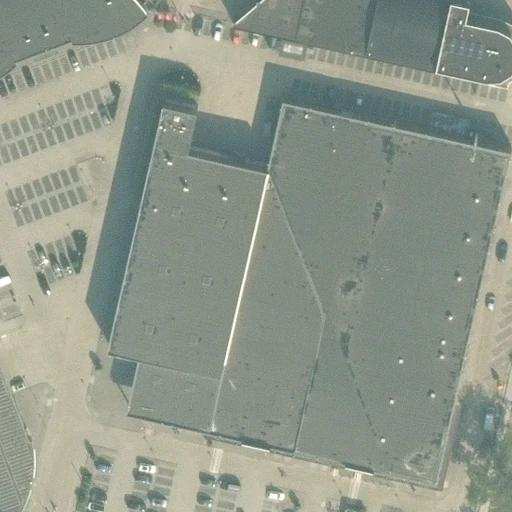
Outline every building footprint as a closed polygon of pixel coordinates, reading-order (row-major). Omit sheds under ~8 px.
[(11,0),(0,0),(0,68),(7,64),(14,58),(13,55),(29,49),(11,0)] [(140,0),(11,0),(29,49),(68,34),(69,37),(77,37),(85,37),(94,36),(102,34),(110,31),(118,28),(125,24),(132,19),(139,14),(145,9),(144,4),(140,0)] [(271,32),(366,54),(378,0),(257,0),(258,1),(236,19),(236,18),(233,18),(233,24),(271,32)] [(378,0),(366,54),(453,73),(468,0),(378,0)] [(468,0),(453,73),(486,80),(503,80),(511,73),(511,24),(501,19),(467,12),(470,1),(470,0),(468,0)] [(268,164),(209,428),(436,479),(511,148),(284,97),(269,164),(268,164)] [(177,421),(209,428),(268,164),(189,146),(198,107),(164,99),(108,346),(140,353),(139,360),(138,376),(142,391),(150,404),(162,415),(177,421)] [(76,190),(99,182),(90,159),(68,167),(76,190)] [(0,511),(13,511),(22,497),(25,487),(29,477),(31,466),(31,454),(31,443),(29,433),(26,433),(12,395),(0,363),(0,511)]
